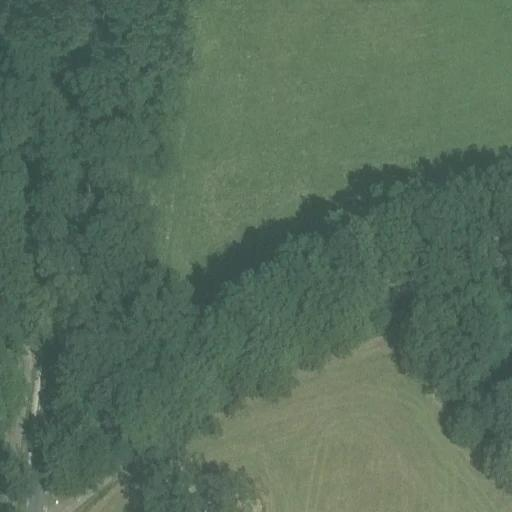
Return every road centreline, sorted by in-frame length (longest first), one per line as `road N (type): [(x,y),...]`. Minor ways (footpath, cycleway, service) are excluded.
road 1 (tertiary): [(56,357),(99,0)]
road 2 (unclassified): [(205,396),(322,308),(511,259)]
road 3 (unclassified): [(65,511),(205,396)]
road 4 (tertiary): [(38,511),(56,357)]
road 5 (unclassified): [(205,396),(56,357)]
